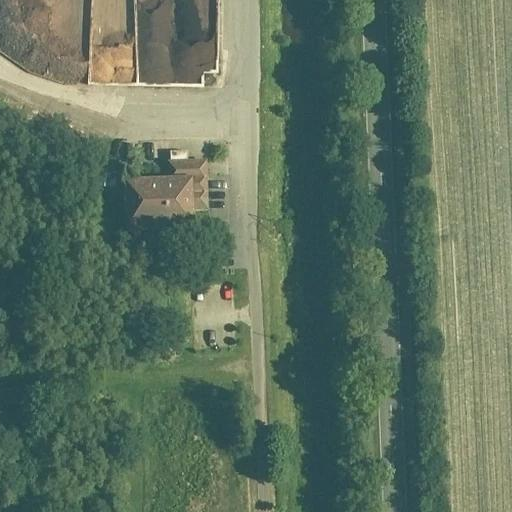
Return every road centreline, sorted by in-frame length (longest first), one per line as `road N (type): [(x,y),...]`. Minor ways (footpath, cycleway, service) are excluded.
road 1 (tertiary): [(391,511),(370,0)]
road 2 (unclassified): [(243,0),(258,511)]
